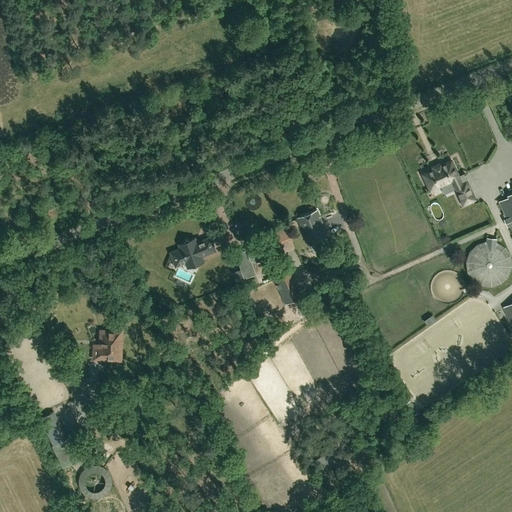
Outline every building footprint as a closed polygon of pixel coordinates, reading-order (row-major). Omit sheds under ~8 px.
[(430,191),(450,181),(462,207),(477,200),(468,180),(466,181),(463,174),(459,176),(451,160),(441,165),(440,163),(432,167),(433,169),(422,174),(430,191)] [(511,325),(511,193),(508,195),(509,197),(499,202),(511,229),(511,304),(504,309),(511,325)] [(308,246),(310,245),(312,251),(318,253),(322,251),(324,246),(330,244),(328,238),(317,210),(297,218),(308,246)] [(492,287),(501,283),(508,276),(511,266),(511,256),(505,247),(496,242),(497,238),(486,237),(486,241),(476,244),(469,252),(466,261),(467,272),(473,280),(481,286),(492,287)] [(214,250),(210,238),(201,241),(201,243),(197,244),(186,239),(184,244),(180,245),(182,249),(175,251),(173,256),(175,261),(179,263),(186,261),(186,262),(196,266),(198,261),(202,260),(200,255),(214,250)] [(250,257),(261,252),(258,243),(246,248),(250,257)] [(268,264),(285,303),(297,298),(301,297),(284,257),(268,264)] [(245,280),(245,277),(241,269),(233,272),(237,283),(245,280)] [(23,308),(36,307),(36,299),(22,300),(23,308)] [(121,359),(121,351),(120,351),(120,332),(109,331),(109,330),(100,330),(100,358),(111,359),(121,359)] [(410,400),(404,404),(400,407),(409,418),(410,417),(415,414),(418,411),(410,400)] [(66,437),(54,411),(41,418),(53,444),(52,444),(64,467),(89,454),(78,432),(66,437)]
